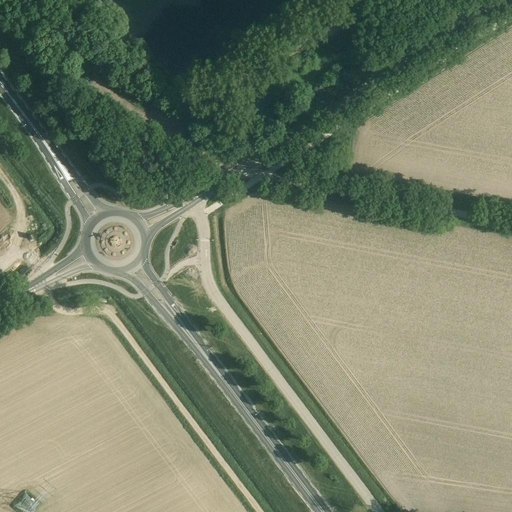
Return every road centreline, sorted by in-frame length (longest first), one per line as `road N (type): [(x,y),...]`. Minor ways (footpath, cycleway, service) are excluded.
road 1 (unclassified): [(376,511),(214,295),(196,199)]
road 2 (track): [(38,285),(63,311),(111,315),(259,511)]
road 3 (tertiary): [(238,171),(504,0)]
road 4 (unclassified): [(511,224),(238,171)]
road 5 (primary): [(322,511),(171,315)]
road 6 (track): [(352,0),(238,83),(158,117)]
road 7 (track): [(158,117),(104,80),(33,0)]
